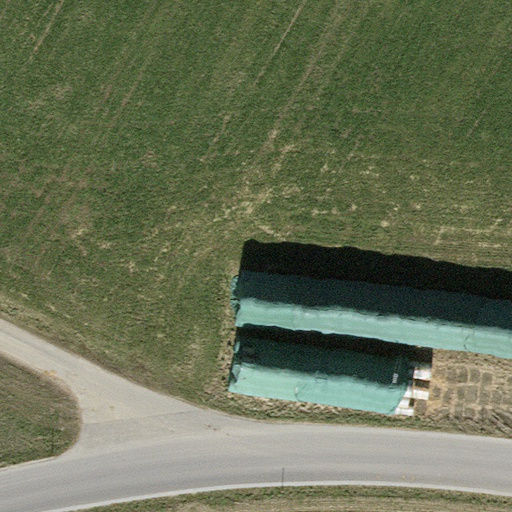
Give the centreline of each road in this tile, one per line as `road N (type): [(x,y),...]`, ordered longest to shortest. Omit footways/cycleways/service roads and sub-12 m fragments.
road 1 (unclassified): [(511,469),(194,455),(0,502)]
road 2 (track): [(0,328),(75,368),(194,455)]
